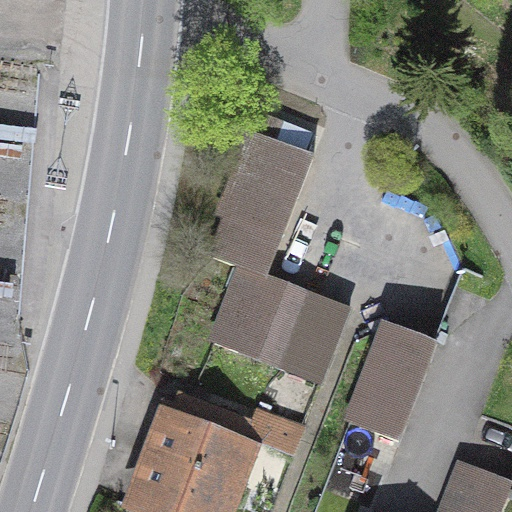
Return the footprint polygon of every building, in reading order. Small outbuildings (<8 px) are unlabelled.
[(0,157),(26,158),(31,63),(0,61),(0,157)] [(213,258),(242,269),(266,278),(313,158),(246,132),(228,175),(236,178),(221,217),(228,219),(213,258)] [(312,296),(266,278),(242,269),(213,343),(283,371),(312,296)] [(436,344),(387,325),(348,423),(398,442),(436,344)] [(180,398),(142,500),(172,511),(218,511),(252,425),(180,398)] [(252,453),(299,471),(310,443),(264,425),(252,453)] [(461,464),(442,511),(500,511),(511,483),(461,464)]
